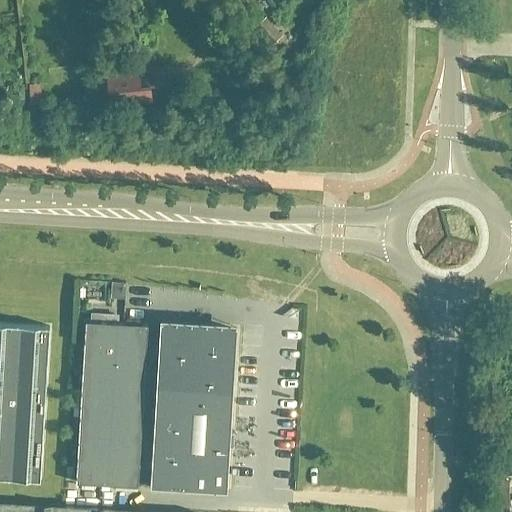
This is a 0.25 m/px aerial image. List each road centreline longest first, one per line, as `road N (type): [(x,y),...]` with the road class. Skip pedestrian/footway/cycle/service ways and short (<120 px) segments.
road 1 (primary): [(267,226),(0,208)]
road 2 (residential): [(440,511),(446,290)]
road 3 (residential): [(449,188),(454,0)]
road 4 (primary): [(267,226),(316,245),(399,255)]
road 5 (primary): [(402,216),(267,226)]
